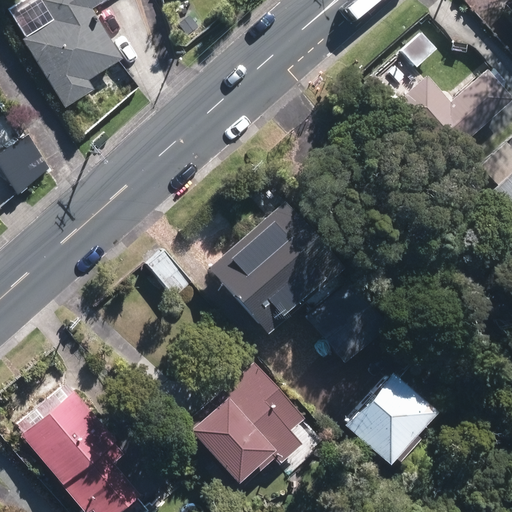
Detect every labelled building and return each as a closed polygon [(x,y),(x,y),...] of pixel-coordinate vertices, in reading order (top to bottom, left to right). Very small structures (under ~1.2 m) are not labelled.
[(43,0),(55,19),(24,38),(64,102),(123,65),(86,6),(96,0),(43,0)] [(424,78),(395,104),(440,153),(504,96),(483,72),(447,104),(424,78)] [(511,171),(490,191),(511,214),(511,171)] [(279,208),(213,266),(265,324),(330,267),(279,208)] [(344,288),(310,318),(344,355),(378,325),(344,288)] [(250,368),(191,420),(236,471),(263,447),(270,455),(291,437),(283,427),(294,418),(250,368)] [(388,375),(348,422),(386,454),(426,407),(388,375)] [(72,396),(33,429),(102,511),(129,489),(105,460),(117,450),(72,396)]
